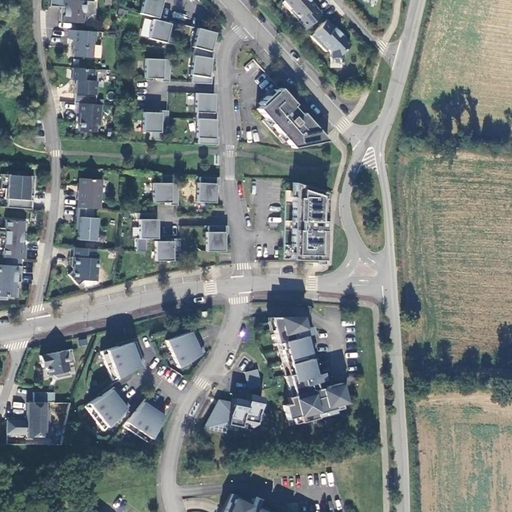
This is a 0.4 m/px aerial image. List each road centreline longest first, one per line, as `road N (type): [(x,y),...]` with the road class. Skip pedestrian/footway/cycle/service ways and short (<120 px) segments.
road 1 (residential): [(37,0),(56,166),(49,246),(27,329)]
road 2 (residential): [(240,284),(228,341),(176,434),(168,472),(173,511)]
road 3 (unclassified): [(389,284),(401,511)]
road 4 (residential): [(240,284),(27,329)]
road 5 (residential): [(231,39),(224,78),(237,220)]
road 6 (unknown): [(169,492),(302,493),(334,511)]
road 7 (unclassified): [(250,22),(363,145)]
road 8 (unknown): [(90,314),(65,451)]
road 9 (unclassified): [(389,263),(379,138)]
